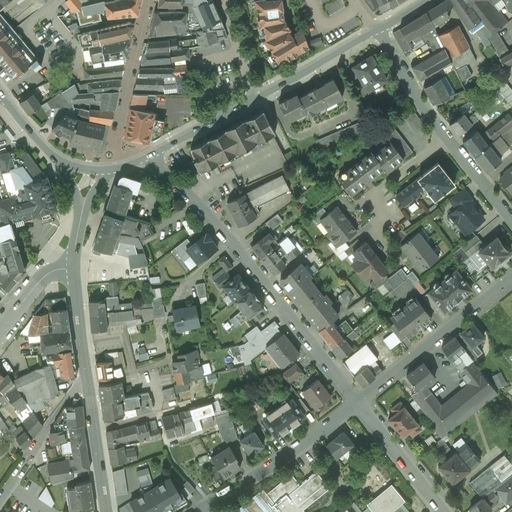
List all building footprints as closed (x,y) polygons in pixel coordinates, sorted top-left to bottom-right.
[(0,0),(0,11),(2,9),(5,12),(19,0),(0,0)] [(78,0),(70,0),(79,9),(78,8),(81,7),(83,5),(78,0)] [(84,6),(81,7),(83,12),(84,15),(94,12),(95,15),(98,14),(106,11),(107,18),(137,15),(140,0),(113,0),(104,2),(104,1),(84,6)] [(201,26),(202,31),(214,30),(224,29),(222,25),(211,0),(207,0),(193,7),(201,26)] [(281,0),(275,0),(273,0),(271,0),(265,1),(265,0),(257,0),(254,0),(254,1),(255,8),(258,7),(260,20),(256,20),(257,26),(259,27),(263,27),(265,40),(262,41),(262,42),(266,48),(268,46),(272,52),(271,52),(272,53),(267,56),(267,57),(271,63),(276,60),(280,66),(306,49),(306,50),(308,48),(302,29),(291,36),(288,31),(290,30),(284,21),(282,12),(283,12),(281,0)] [(363,0),(364,0),(371,10),(375,7),(388,1),(387,0),(363,0)] [(398,4),(395,0),(387,0),(388,1),(391,8),(398,4)] [(447,0),(444,0),(426,12),(433,27),(449,17),(445,11),(452,6),(447,0)] [(464,0),(447,0),(452,6),(468,29),(480,20),(474,12),(466,1),(464,0)] [(488,0),(467,0),(466,1),(474,12),(480,20),(484,25),(491,34),(492,33),(501,27),(493,17),(500,13),(498,11),(493,4),(492,4),(488,0)] [(500,0),(497,0),(493,4),(498,11),(504,6),(503,2),(500,0)] [(511,0),(500,0),(503,2),(504,6),(506,11),(506,12),(511,15),(511,0)] [(388,1),(375,7),(380,15),(390,9),(391,8),(388,1)] [(187,28),(201,26),(193,7),(182,7),(185,12),(185,22),(186,22),(187,28)] [(178,11),(154,13),(148,37),(187,33),(195,32),(202,31),(201,26),(187,28),(186,22),(185,22),(185,12),(178,11)] [(426,12),(392,34),(402,52),(421,41),(423,44),(427,42),(438,36),(433,27),(426,12)] [(38,59),(0,13),(0,60),(15,78),(31,65),(35,70),(41,65),(37,60),(38,59)] [(507,22),(500,13),(493,17),(501,27),(507,22)] [(130,23),(77,35),(79,43),(80,48),(88,47),(130,36),(134,24),(132,24),(130,23)] [(484,25),(475,32),(481,41),(486,37),(487,37),(491,34),(484,25)] [(438,36),(444,47),(449,58),(469,48),(457,26),(438,36)] [(224,29),(214,30),(217,41),(227,39),(224,29)] [(202,31),(195,32),(197,40),(198,46),(217,42),(217,41),(214,30),(202,31)] [(506,47),(497,33),(487,38),(496,53),(506,47)] [(130,36),(88,47),(81,48),(85,69),(125,62),(130,36)] [(438,36),(427,42),(433,53),(444,47),(438,36)] [(499,59),(490,44),(487,37),(486,37),(481,41),(480,41),(484,47),(479,50),(496,78),(508,73),(504,67),(499,58),(499,59)] [(197,40),(177,43),(176,39),(147,42),(144,53),(188,48),(189,48),(198,46),(197,40)] [(433,53),(411,66),(419,81),(451,63),(449,58),(444,47),(433,53)] [(506,47),(496,53),(499,58),(509,53),(506,47)] [(188,48),(144,53),(141,65),(142,65),(172,62),(183,59),(189,59),(188,48)] [(449,58),(451,63),(455,71),(466,65),(475,60),(469,48),(449,58)] [(499,58),(504,67),(511,63),(511,50),(509,53),(499,58)] [(377,63),(376,63),(371,56),(353,67),(353,68),(358,76),(362,82),(360,84),(365,92),(368,90),(368,91),(373,88),(376,93),(384,88),(381,83),(386,79),(381,71),(381,70),(381,69),(381,67),(381,66),(380,65),(379,64),(378,64),(377,63)] [(85,69),(83,69),(85,79),(119,75),(122,75),(125,62),(85,69)] [(466,65),(455,71),(461,82),(471,76),(466,65)] [(182,67),(175,68),(174,68),(175,76),(187,74),(186,66),(182,67)] [(174,68),(141,69),(138,71),(137,77),(175,76),(174,68)] [(358,76),(353,68),(348,71),(353,79),(358,76)] [(187,74),(175,76),(176,82),(176,83),(178,93),(194,94),(188,75),(187,74)] [(175,76),(162,78),(150,78),(137,78),(134,88),(162,90),(162,84),(176,83),(176,82),(175,76)] [(439,78),(423,88),(432,104),(450,97),(439,78)] [(332,79),(324,83),(324,84),(316,89),(315,88),(307,92),(307,93),(298,98),(296,95),(287,99),(286,99),(278,103),(288,122),(301,115),(300,114),(304,112),(307,116),(314,112),(314,111),(324,106),(325,107),(326,106),(325,105),(329,103),(329,104),(342,97),(332,79)] [(511,90),(502,79),(493,86),(511,108),(511,90)] [(73,85),(62,92),(68,102),(78,94),(88,93),(88,92),(119,90),(121,81),(118,80),(89,84),(79,86),(78,83),(73,85)] [(51,81),(43,86),(51,100),(58,95),(51,81)] [(68,102),(62,92),(58,95),(51,100),(46,103),(50,109),(62,109),(67,113),(65,115),(72,108),(73,108),(72,102),(68,103),(68,102)] [(88,93),(78,94),(68,102),(68,103),(72,102),(85,102),(86,105),(89,104),(89,110),(114,111),(118,92),(88,93)] [(32,94),(19,102),(28,114),(41,106),(32,94)] [(147,95),(132,94),(130,108),(144,111),(147,95)] [(473,105),(449,125),(457,136),(485,114),(490,110),(484,103),(479,97),(471,103),(473,105)] [(73,108),(72,108),(65,115),(64,115),(51,129),(59,134),(71,139),(76,127),(78,119),(76,119),(79,110),(73,108)] [(130,108),(129,108),(123,137),(148,142),(150,135),(153,135),(153,131),(151,131),(153,119),(154,113),(144,111),(130,108)] [(114,111),(89,110),(89,111),(80,109),(79,110),(76,119),(78,119),(82,121),(88,122),(89,120),(111,125),(114,111)] [(243,120),(224,130),(225,131),(190,149),(195,159),(193,160),(197,168),(194,170),(199,178),(204,175),(202,172),(272,136),(275,134),(263,111),(243,121),(243,120)] [(414,113),(403,118),(415,134),(425,127),(414,113)] [(511,117),(509,113),(496,124),(503,133),(506,131),(511,125),(511,117)] [(88,122),(82,121),(78,119),(76,127),(71,139),(71,141),(70,143),(99,150),(105,127),(88,122)] [(163,121),(153,119),(151,131),(153,131),(161,133),(163,121)] [(365,120),(316,141),(321,153),(371,131),(365,120)] [(390,123),(378,128),(387,140),(397,133),(390,123)] [(503,133),(496,124),(491,127),(499,137),(499,136),(503,133)] [(499,137),(491,127),(487,131),(494,140),(499,137)] [(476,131),(462,142),(474,157),(494,140),(487,131),(480,136),(476,131)] [(511,144),(511,138),(506,131),(503,133),(499,136),(508,147),(511,144)] [(412,152),(398,134),(389,141),(390,143),(403,160),(412,152)] [(251,184),(289,167),(283,156),(272,136),(202,172),(204,175),(212,191),(216,190),(221,199),(251,184)] [(508,147),(499,136),(499,137),(494,140),(503,151),(508,147)] [(494,140),(474,157),(486,172),(500,160),(497,156),(503,151),(494,140)] [(374,156),(373,156),(384,170),(386,173),(391,169),(389,167),(394,163),(396,165),(403,160),(390,143),(374,156)] [(283,156),(289,167),(298,163),(292,151),(283,156)] [(371,153),(338,179),(351,196),(359,189),(357,187),(363,182),(365,185),(370,180),(368,178),(374,174),(376,176),(384,170),(373,156),(374,156),(371,153)] [(27,154),(8,160),(8,159),(0,161),(0,162),(6,183),(0,185),(0,193),(4,206),(0,207),(0,224),(10,222),(10,223),(41,213),(43,219),(50,217),(48,211),(56,209),(47,178),(45,178),(27,154)] [(197,168),(193,160),(181,167),(185,174),(194,170),(197,168)] [(418,179),(396,196),(404,206),(426,188),(435,200),(454,184),(437,163),(418,179)] [(511,166),(504,173),(505,174),(499,178),(511,192),(511,191),(511,166)] [(121,177),(120,178),(119,179),(117,185),(114,184),(106,209),(124,215),(127,206),(131,208),(134,199),(130,198),(132,191),(136,192),(140,182),(124,177),(123,177),(122,177),(121,177)] [(282,177),(244,195),(252,209),(256,207),(289,190),(282,177)] [(462,189),(448,200),(454,208),(457,208),(457,211),(469,201),(469,202),(471,200),(462,189)] [(244,194),(227,203),(238,226),(256,218),(256,217),(259,216),(260,213),(256,207),(252,209),(244,195),(244,194)] [(457,211),(450,216),(455,223),(461,224),(460,227),(464,232),(472,227),(475,227),(478,225),(478,222),(482,218),(469,202),(469,201),(457,211)] [(322,208),(311,217),(317,224),(320,222),(320,221),(327,215),(322,208)] [(327,215),(320,221),(320,222),(329,233),(346,219),(337,208),(327,215)] [(124,215),(106,209),(100,229),(117,234),(121,235),(134,237),(135,235),(139,232),(148,227),(150,223),(124,215)] [(277,214),(265,223),(271,231),(283,222),(277,214)] [(329,233),(326,235),(336,248),(344,242),(356,232),(346,219),(329,233)] [(0,254),(3,254),(18,250),(10,223),(10,222),(0,224),(0,254)] [(153,234),(148,227),(139,232),(144,240),(153,234)] [(117,234),(100,229),(93,247),(92,252),(100,254),(102,250),(112,253),(117,234)] [(409,239),(401,229),(397,233),(404,242),(409,239)] [(404,242),(399,246),(406,255),(425,241),(418,232),(404,242)] [(190,257),(197,266),(218,250),(205,233),(190,245),(184,249),(190,257)] [(263,238),(263,237),(251,247),(260,258),(272,248),(272,249),(278,244),(269,233),(263,238)] [(397,233),(392,237),(399,246),(404,242),(397,233)] [(134,237),(121,235),(119,242),(142,246),(138,238),(134,237)] [(485,247),(476,235),(467,243),(474,252),(477,250),(478,252),(485,247)] [(295,246),(287,237),(279,243),(282,247),(283,246),(287,252),(294,246),(295,246)] [(485,247),(478,252),(477,250),(474,252),(469,257),(479,270),(487,263),(491,267),(509,253),(508,253),(509,250),(505,245),(502,245),(496,237),(485,247)] [(184,249),(190,245),(186,239),(173,250),(183,262),(190,257),(184,249)] [(348,247),(343,251),(348,257),(353,253),(352,253),(362,245),(357,240),(348,247)] [(425,241),(406,255),(413,263),(431,249),(425,241)] [(344,242),(336,248),(332,251),(336,256),(343,251),(348,247),(344,242)] [(318,243),(310,250),(314,254),(322,247),(318,243)] [(362,245),(352,253),(353,253),(358,259),(352,264),(357,272),(376,257),(365,243),(362,245)] [(467,243),(456,251),(464,261),(468,257),(469,257),(474,252),(467,243)] [(280,258),(267,268),(273,275),(285,265),(283,261),(290,256),(292,259),(300,253),(294,246),(287,252),(280,258)] [(282,247),(275,252),(280,258),(287,252),(283,246),(282,247)] [(272,248),(260,258),(267,268),(280,258),(275,252),(272,249),(272,248)] [(431,249),(413,263),(420,272),(438,258),(431,249)] [(18,250),(3,254),(4,261),(0,261),(0,267),(1,271),(0,272),(0,281),(0,282),(0,285),(8,292),(25,271),(18,250)] [(144,254),(129,256),(130,264),(130,268),(131,268),(147,266),(147,261),(144,254)] [(232,267),(224,257),(218,261),(226,272),(232,267)] [(376,257),(357,272),(363,279),(369,274),(374,280),(375,281),(384,273),(387,271),(376,257)] [(130,264),(122,265),(124,277),(131,277),(131,268),(130,268),(130,264)] [(300,264),(287,274),(288,275),(280,281),(286,289),(287,289),(290,293),(309,279),(311,277),(300,264)] [(401,269),(388,279),(382,284),(389,293),(408,278),(406,276),(401,269)] [(455,271),(428,293),(433,299),(433,300),(438,306),(438,305),(439,307),(444,312),(450,307),(465,295),(471,290),(465,283),(466,283),(461,277),(461,278),(455,271)] [(419,281),(412,272),(406,276),(408,278),(414,285),(419,281)] [(224,273),(214,281),(220,289),(223,286),(222,286),(229,281),(228,279),(229,279),(224,273)] [(384,273),(375,281),(374,280),(370,284),(374,290),(382,284),(388,279),(384,273)] [(229,281),(222,286),(223,286),(234,301),(249,289),(238,274),(229,281)] [(309,279),(290,293),(296,300),(295,301),(313,323),(314,322),(320,329),(330,322),(338,316),(329,304),(331,302),(324,294),(322,296),(309,279)] [(116,281),(108,282),(108,295),(117,295),(116,281)] [(204,283),(196,284),(199,298),(206,297),(204,283)] [(148,289),(150,298),(160,296),(158,287),(148,289)] [(234,301),(241,310),(234,316),(240,324),(247,318),(248,319),(263,307),(250,289),(249,289),(234,301)] [(433,299),(428,293),(423,297),(434,311),(439,307),(438,305),(438,306),(433,300),(433,299)] [(104,300),(89,301),(90,314),(106,313),(119,311),(118,305),(117,296),(110,297),(111,304),(105,305),(104,300)] [(65,297),(45,300),(34,315),(47,313),(47,314),(51,313),(67,311),(65,297)] [(415,299),(390,318),(395,323),(406,338),(419,329),(418,327),(419,326),(420,327),(431,319),(415,299)] [(196,306),(172,311),(177,330),(200,325),(196,306)] [(119,311),(106,313),(106,321),(133,319),(132,315),(132,310),(119,311)] [(67,311),(51,313),(53,327),(47,328),(48,331),(69,328),(67,311)] [(47,313),(34,315),(28,336),(39,333),(48,331),(47,328),(47,314),(47,313)] [(90,314),(92,331),(107,329),(106,321),(106,313),(90,314)] [(345,320),(335,329),(343,338),(353,330),(345,320)] [(320,329),(318,332),(331,348),(343,338),(335,329),(330,322),(320,329)] [(260,332),(248,341),(244,344),(238,346),(244,366),(251,364),(250,361),(266,348),(266,347),(281,335),(276,328),(277,327),(274,323),(272,324),(271,324),(260,332)] [(406,338),(395,323),(389,328),(400,342),(406,338)] [(472,323),(459,333),(467,343),(477,355),(481,352),(475,344),(483,337),(479,332),(481,330),(476,324),(474,326),(472,323)] [(256,326),(244,336),(248,341),(260,332),(256,326)] [(48,331),(39,333),(43,355),(46,355),(53,354),(72,350),(69,328),(48,331)] [(343,338),(331,348),(340,359),(352,349),(347,343),(357,335),(356,334),(356,333),(355,332),(353,330),(343,338)] [(467,343),(459,333),(455,337),(462,346),(467,343)] [(298,353),(283,335),(284,334),(283,334),(281,335),(266,347),(266,348),(281,367),(280,367),(281,368),(299,354),(298,353)] [(462,346),(455,337),(441,348),(459,370),(465,365),(471,361),(472,362),(473,360),(462,346)] [(365,344),(342,363),(353,377),(367,366),(374,361),(377,359),(365,344)] [(72,350),(53,354),(53,359),(54,363),(58,363),(61,378),(76,375),(72,350)] [(195,351),(179,356),(178,357),(179,361),(172,363),(172,364),(174,373),(199,366),(197,359),(198,358),(196,352),(195,351)] [(382,371),(374,361),(367,366),(375,377),(382,371)] [(472,362),(471,361),(465,365),(472,374),(464,380),(468,385),(481,374),(472,362)] [(110,362),(95,364),(98,380),(112,378),(122,374),(120,367),(112,370),(110,362)] [(422,363),(406,376),(417,390),(418,390),(419,390),(424,396),(430,391),(425,385),(434,378),(422,363)] [(295,364),(281,375),(288,384),(303,373),(295,364)] [(459,370),(457,372),(461,376),(464,380),(472,374),(465,365),(459,370)] [(50,366),(45,367),(38,369),(35,370),(12,381),(13,383),(16,387),(21,395),(39,387),(43,400),(59,396),(57,391),(50,366)] [(199,366),(174,373),(177,384),(177,385),(190,381),(203,377),(202,370),(201,366),(199,366)] [(367,366),(353,377),(362,387),(375,377),(367,366)] [(498,388),(505,384),(499,371),(491,375),(498,388)] [(4,377),(0,374),(0,390),(2,393),(13,383),(12,381),(8,374),(4,377)] [(463,389),(457,394),(469,408),(468,409),(470,411),(472,409),(470,407),(473,405),(490,392),(493,389),(481,374),(468,385),(463,389)] [(464,380),(461,376),(456,380),(463,389),(468,385),(464,380)] [(330,396),(317,380),(308,387),(311,391),(306,396),(315,408),(330,396)] [(121,381),(99,386),(101,402),(120,398),(124,397),(121,381)] [(190,381),(177,385),(177,384),(173,385),(175,392),(187,389),(190,381)] [(13,383),(2,393),(3,394),(4,395),(6,394),(16,387),(13,383)] [(16,387),(6,394),(16,410),(27,403),(21,395),(16,387)] [(173,387),(162,391),(163,396),(174,393),(173,387)] [(0,390),(0,401),(4,407),(9,403),(4,395),(3,394),(2,393),(0,390)] [(59,396),(43,400),(47,416),(49,416),(66,394),(61,390),(57,391),(59,396)] [(430,391),(424,396),(419,390),(418,390),(417,390),(411,395),(426,414),(428,417),(435,411),(441,406),(430,391)] [(490,392),(473,405),(477,410),(494,397),(490,392)] [(120,398),(101,402),(104,421),(122,416),(123,419),(152,411),(148,393),(124,397),(120,398)] [(163,396),(163,397),(165,402),(176,399),(174,393),(163,396)] [(441,406),(435,411),(447,426),(454,420),(468,409),(469,408),(457,394),(441,406)] [(308,410),(299,398),(294,403),(302,414),(308,410)] [(292,400),(283,406),(282,404),(270,412),(272,414),(263,420),(275,437),(281,434),(282,435),(286,432),(286,431),(292,427),(292,428),(300,422),(299,421),(304,417),(302,414),(294,403),(292,400)] [(421,429),(399,402),(391,409),(394,414),(388,419),(401,436),(408,431),(412,436),(421,429)] [(212,403),(189,410),(192,420),(215,413),(212,403)] [(64,408),(54,424),(53,424),(54,425),(66,422),(66,421),(68,421),(68,418),(83,417),(82,406),(64,408)] [(189,410),(178,413),(181,423),(184,433),(195,430),(192,420),(189,410)] [(447,426),(435,411),(428,417),(426,414),(423,416),(441,438),(458,425),(454,420),(447,426)] [(256,422),(250,412),(245,415),(251,425),(256,422)] [(42,425),(34,413),(22,422),(33,437),(42,425)] [(178,413),(162,418),(168,438),(184,433),(181,423),(178,413)] [(229,413),(215,418),(219,432),(233,427),(229,413)] [(54,425),(55,432),(63,430),(68,428),(83,426),(83,417),(68,418),(68,421),(66,421),(66,422),(54,425)] [(147,422),(135,426),(138,438),(139,443),(151,440),(149,431),(147,422)] [(246,437),(239,441),(249,455),(263,446),(254,432),(252,433),(246,423),(239,427),(246,437)] [(85,438),(83,426),(68,428),(70,440),(85,438)] [(135,426),(117,431),(119,443),(138,438),(135,426)] [(17,430),(12,434),(16,439),(25,432),(21,427),(17,430)] [(219,432),(227,444),(237,439),(233,427),(219,432)] [(158,429),(149,431),(151,440),(161,437),(158,429)] [(55,432),(50,433),(51,444),(60,442),(65,442),(65,441),(63,430),(55,432)] [(117,431),(106,433),(108,449),(120,447),(119,443),(117,431)] [(25,432),(16,439),(23,449),(31,441),(25,432)] [(343,432),(325,446),(336,458),(342,453),(353,445),(352,444),(343,432)] [(85,438),(70,440),(71,446),(72,452),(86,450),(85,438)] [(455,452),(438,466),(438,467),(438,470),(441,474),(444,475),(452,484),(469,469),(480,460),(466,443),(465,444),(461,438),(453,445),(457,451),(455,452)] [(65,442),(60,442),(62,456),(65,455),(68,455),(67,447),(71,446),(70,440),(65,441),(65,442)] [(353,445),(342,453),(346,458),(357,450),(360,454),(363,452),(355,442),(352,444),(353,445)] [(120,447),(108,449),(110,464),(126,461),(125,455),(123,446),(120,447)] [(229,447),(211,458),(223,478),(240,467),(236,460),(237,459),(229,447)] [(86,450),(72,452),(72,454),(68,455),(65,455),(66,460),(65,460),(67,473),(72,472),(89,469),(86,450)] [(511,465),(504,455),(469,483),(482,499),(493,489),(511,473),(511,465)] [(64,462),(48,465),(50,482),(53,486),(73,478),(72,472),(67,473),(65,460),(63,461),(64,462)] [(147,468),(136,471),(141,489),(152,485),(147,468)] [(123,469),(112,472),(115,496),(127,494),(123,469)] [(291,474),(266,494),(280,511),(303,511),(330,489),(316,472),(314,474),(312,474),(309,477),(308,478),(307,479),(306,479),(302,482),(301,484),(299,485),(298,484),(291,474)] [(511,473),(493,489),(499,497),(505,505),(511,499),(511,473)] [(169,479),(152,489),(150,487),(151,486),(153,486),(152,485),(141,489),(140,489),(140,490),(143,489),(145,493),(130,502),(135,511),(164,511),(168,510),(167,509),(171,506),(172,508),(178,504),(177,502),(182,500),(169,479)] [(89,481),(76,483),(76,486),(67,487),(72,511),(94,508),(89,481)] [(195,490),(187,481),(183,485),(184,487),(180,491),(188,500),(192,496),(191,494),(195,490)] [(390,485),(367,505),(368,508),(363,511),(360,511),(353,503),(342,511),(407,511),(401,504),(404,501),(390,485)] [(258,492),(252,497),(252,498),(243,505),(243,504),(237,509),(238,510),(234,511),(280,511),(266,494),(262,489),(258,493),(258,492)] [(482,499),(469,509),(471,511),(486,511),(490,509),(488,506),(499,497),(493,489),(482,499)] [(42,490),(36,498),(49,506),(55,498),(42,490)] [(130,502),(119,508),(119,511),(135,511),(130,502)]
